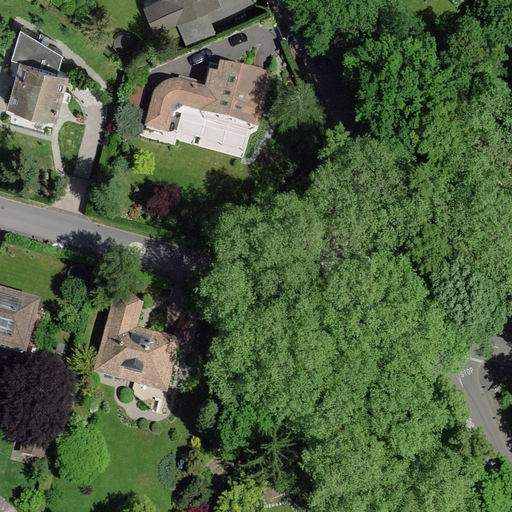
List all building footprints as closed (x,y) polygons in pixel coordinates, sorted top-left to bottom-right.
[(162,0),(149,6),(157,28),(219,1),(218,0),(162,0)] [(201,33),(219,27),(213,12),(196,19),(201,33)] [(12,56),(22,59),(59,69),(64,52),(21,26),(12,56)] [(59,69),(22,59),(10,104),(56,116),(68,72),(59,69)] [(251,134),(257,130),(270,83),(223,70),(221,80),(212,78),(207,96),(177,87),(163,92),(155,100),(147,131),(168,136),(173,116),(184,110),(202,115),(205,122),(251,134)] [(36,308),(0,299),(0,347),(25,354),(36,308)] [(140,307),(119,302),(100,374),(166,392),(177,347),(133,336),(140,307)] [(51,432),(28,426),(21,453),(44,459),(51,432)] [(289,493),(283,479),(264,486),(269,500),(289,493)]
